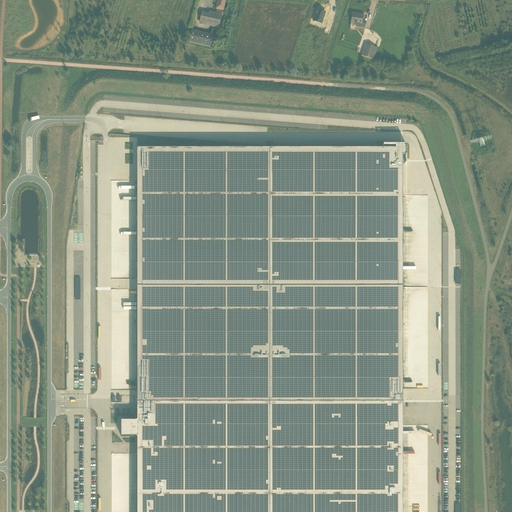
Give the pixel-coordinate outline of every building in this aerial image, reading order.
[(222,15),(222,11),(223,11),(225,0),(218,0),(216,9),(217,10),(216,14),(209,12),(209,14),(202,12),(200,22),(219,27),(222,15)] [(317,10),(313,22),(322,24),(325,12),(317,10)] [(356,28),(365,29),(366,22),(363,21),(364,15),(352,13),(350,25),(357,26),(356,28)] [(213,48),(216,36),(191,30),(188,42),(213,48)] [(377,48),(374,47),(365,44),(361,56),(373,60),(377,48)] [(395,145),(395,149),(144,149),(144,145),(133,145),(133,156),(137,156),(137,287),(402,287),(402,156),(406,156),(406,145),(395,145)] [(402,402),(402,287),(137,287),(137,402),(270,402),(402,402)] [(402,511),(402,440),(402,439),(402,438),(403,438),(403,437),(404,437),(405,437),(418,437),(418,421),(405,421),(404,421),(403,421),(403,420),(403,419),(402,419),(402,418),(402,402),(270,402),(137,402),(137,418),(137,419),(136,420),(136,421),(135,421),(134,421),(121,421),(121,437),(134,437),(135,437),(136,437),(136,438),(137,438),(137,439),(137,440),(136,511),(402,511)]
